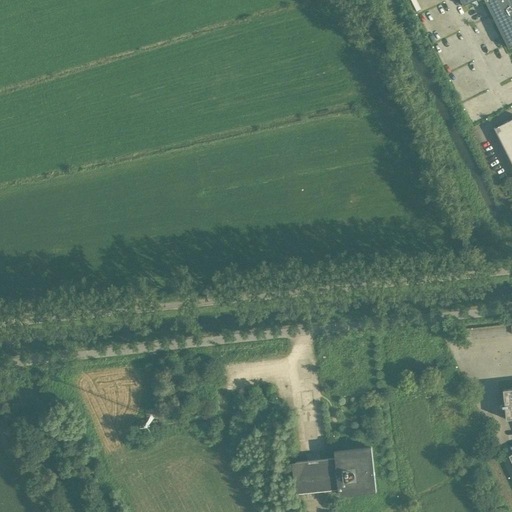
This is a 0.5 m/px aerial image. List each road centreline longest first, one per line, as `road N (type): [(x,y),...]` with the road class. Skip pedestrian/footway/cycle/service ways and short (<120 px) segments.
road 1 (unclassified): [(0,322),(511,269)]
road 2 (unclassified): [(0,363),(511,310)]
